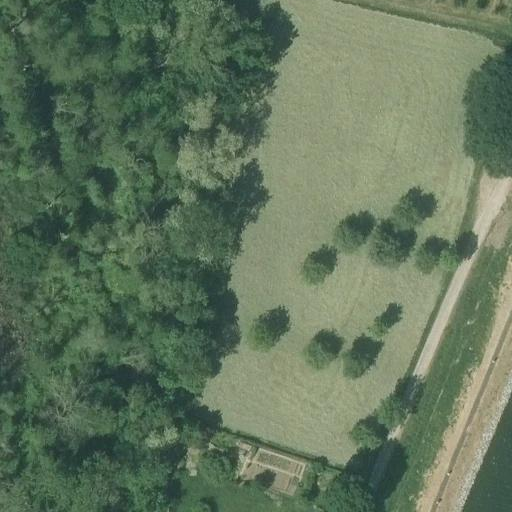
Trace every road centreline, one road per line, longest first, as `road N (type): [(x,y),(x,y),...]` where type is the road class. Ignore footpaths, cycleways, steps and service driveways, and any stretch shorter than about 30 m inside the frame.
road 1 (unclassified): [(359,511),(511,156)]
road 2 (track): [(511,51),(489,111),(485,211)]
